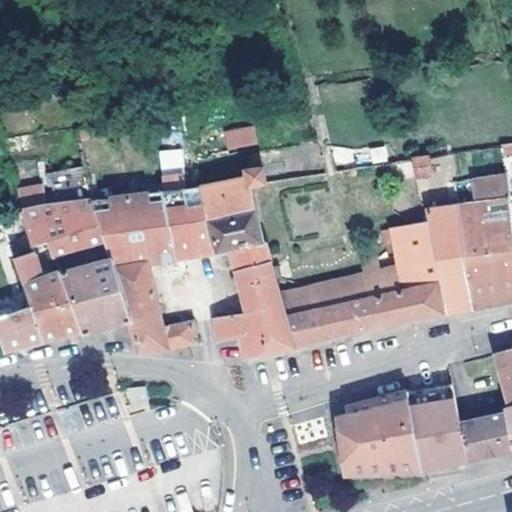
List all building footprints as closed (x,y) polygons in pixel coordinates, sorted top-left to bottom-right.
[(176,124),(124,133),(126,146),(178,137),(176,124)] [(98,129),(84,132),(85,141),(100,138),(98,129)] [(252,141),(232,144),(233,156),(254,153),(252,141)] [(0,172),(12,169),(5,143),(0,145),(0,172)] [(184,183),(184,150),(160,150),(160,183),(184,183)] [(437,177),(432,157),(415,161),(418,181),(437,177)] [(269,243),(256,187),(271,184),(269,169),(251,172),(252,181),(207,188),(223,254),(234,252),(251,315),(218,320),(222,343),(244,339),(248,360),(296,350),(288,317),(282,292),(272,244),(269,243)] [(462,209),(474,311),(499,306),(511,303),(511,196),(509,174),(464,183),(466,193),(479,191),(482,207),(462,209)] [(59,260),(110,245),(99,203),(52,208),(48,180),(33,182),(36,211),(32,211),(44,248),(55,245),(59,260)] [(168,191),(181,261),(203,258),(223,254),(207,188),(168,191)] [(116,264),(126,301),(158,295),(151,265),(181,261),(168,191),(99,203),(110,245),(112,249),(116,264)] [(474,311),(462,209),(430,213),(433,225),(440,264),(451,316),(474,311)] [(44,248),(32,211),(10,217),(24,262),(41,258),(39,248),(44,248)] [(0,304),(9,302),(8,295),(33,288),(24,262),(10,217),(9,218),(0,220),(0,304)] [(440,264),(433,225),(385,231),(388,243),(397,241),(400,257),(440,264)] [(105,251),(109,266),(116,264),(112,249),(105,251)] [(407,292),(400,257),(380,254),(381,259),(384,274),(389,296),(407,292)] [(440,264),(400,257),(407,292),(440,285),(447,317),(451,316),(440,264)] [(86,334),(65,277),(49,280),(45,280),(45,274),(45,268),(44,264),(41,258),(24,262),(33,288),(39,307),(49,344),(64,339),(67,339),(86,334)] [(384,274),(381,259),(365,263),(366,273),(367,277),(384,274)] [(126,301),(116,264),(109,266),(65,277),(86,334),(88,337),(111,330),(133,324),(126,301)] [(354,292),(357,303),(389,296),(384,274),(367,277),(366,273),(282,292),(288,317),(345,306),(343,294),(354,292)] [(434,320),(447,317),(440,285),(407,292),(389,296),(357,303),(354,292),(343,294),(345,306),(288,317),(296,350),(327,343),(368,334),(410,325),(434,320)] [(187,348),(201,346),(196,323),(166,328),(158,295),(126,301),(133,324),(142,355),(187,348)] [(33,309),(13,315),(9,302),(0,304),(0,325),(9,354),(22,351),(43,345),(33,309)] [(33,309),(43,345),(49,344),(39,307),(33,309)] [(511,350),(504,353),(497,355),(511,408),(511,407),(511,350)] [(453,386),(461,421),(466,420),(467,420),(459,385),(453,386)] [(425,396),(439,470),(452,467),(470,463),(461,421),(453,386),(424,392),(425,396)] [(148,404),(145,389),(128,392),(132,407),(148,404)] [(407,400),(422,472),(429,472),(439,472),(439,470),(425,396),(407,400)] [(422,472),(407,400),(401,402),(363,412),(365,419),(352,421),(367,475),(422,472)] [(511,449),(511,413),(468,425),(467,420),(466,420),(461,421),(470,463),(495,457),(495,453),(511,449)]
